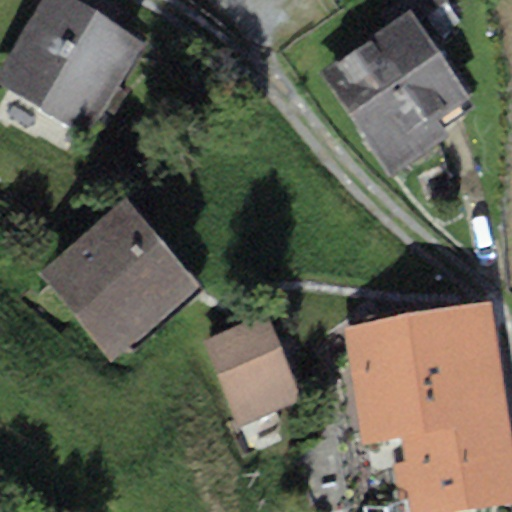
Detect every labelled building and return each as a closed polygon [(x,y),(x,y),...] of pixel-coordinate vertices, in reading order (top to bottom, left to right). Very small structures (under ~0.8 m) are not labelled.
[(143,42),(73,0),(40,0),(0,67),(0,82),(88,135),(143,42)] [(411,8),(321,71),(392,173),(449,133),(438,118),(471,95),(411,8)] [(197,285),(124,198),(38,269),(110,357),(197,285)] [(511,471),(487,309),(348,330),(365,438),(404,432),(409,466),(397,468),(401,496),(410,494),(412,511),(422,511),(511,498),(511,471)] [(266,314),(202,340),(237,425),(301,399),(266,314)]
